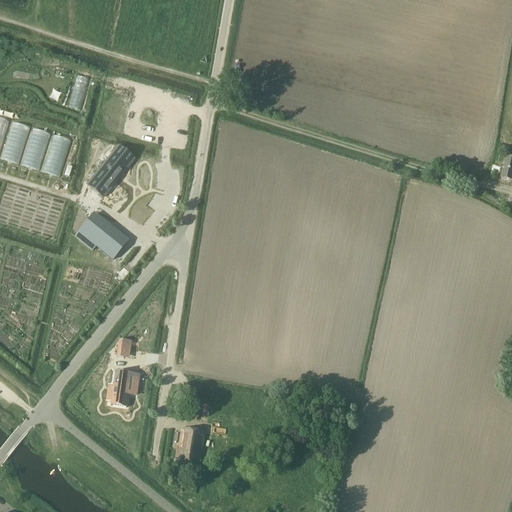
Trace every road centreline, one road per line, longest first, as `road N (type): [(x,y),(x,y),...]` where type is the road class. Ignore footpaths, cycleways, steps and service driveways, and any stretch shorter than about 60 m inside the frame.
road 1 (unclassified): [(43,404),(190,213),(228,0)]
road 2 (track): [(214,81),(0,19)]
road 3 (track): [(167,247),(74,198),(0,174)]
road 4 (unclassified): [(43,404),(174,511)]
